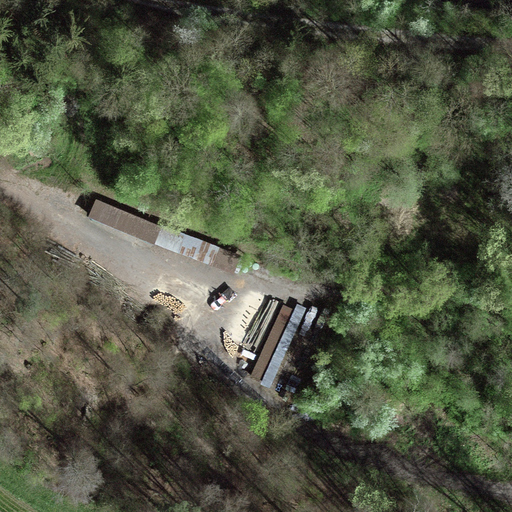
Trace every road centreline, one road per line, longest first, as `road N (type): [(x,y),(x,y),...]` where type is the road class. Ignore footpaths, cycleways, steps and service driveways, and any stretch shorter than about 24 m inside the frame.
road 1 (track): [(511,48),(389,38),(155,0)]
road 2 (track): [(325,291),(238,284),(0,186)]
road 3 (track): [(325,291),(511,305)]
